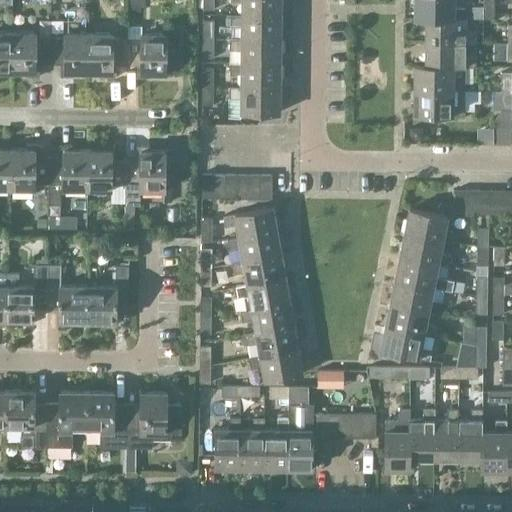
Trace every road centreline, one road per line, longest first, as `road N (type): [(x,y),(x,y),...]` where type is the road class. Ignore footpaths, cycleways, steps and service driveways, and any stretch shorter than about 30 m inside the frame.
road 1 (residential): [(511,163),(312,161),(313,0)]
road 2 (residential): [(0,361),(147,362),(148,236)]
road 3 (residential): [(0,117),(170,119)]
